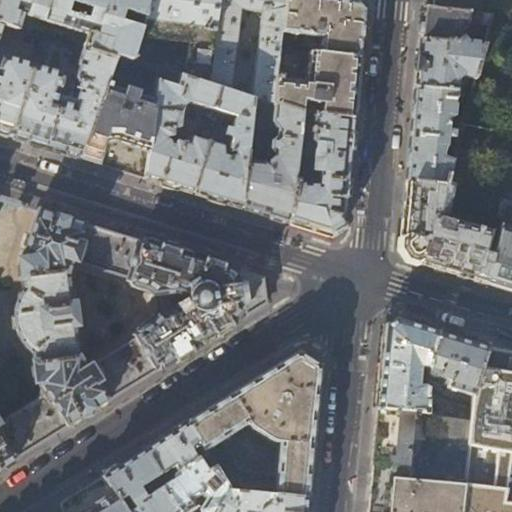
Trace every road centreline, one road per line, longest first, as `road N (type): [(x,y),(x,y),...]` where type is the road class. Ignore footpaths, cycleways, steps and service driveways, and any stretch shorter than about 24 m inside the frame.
road 1 (residential): [(361,279),(0,504)]
road 2 (residential): [(361,279),(0,166)]
road 3 (residential): [(361,279),(392,0)]
road 4 (residential): [(361,279),(337,511)]
road 5 (residential): [(511,323),(361,279)]
